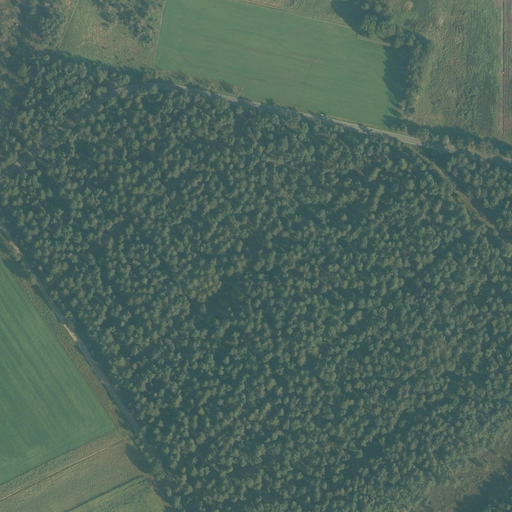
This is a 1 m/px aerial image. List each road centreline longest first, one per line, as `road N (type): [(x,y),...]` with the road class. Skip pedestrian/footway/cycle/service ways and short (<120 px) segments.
road 1 (unclassified): [(0,181),(101,100),(142,87),(511,163)]
road 2 (track): [(484,217),(165,479)]
road 3 (track): [(104,384),(410,141)]
road 4 (track): [(43,291),(267,109)]
road 5 (track): [(309,511),(511,343)]
road 6 (track): [(104,384),(0,221)]
road 7 (track): [(186,511),(104,384)]
road 8 (track): [(0,497),(134,430)]
road 9 (track): [(511,245),(410,141)]
road 10 (track): [(47,0),(0,136)]
